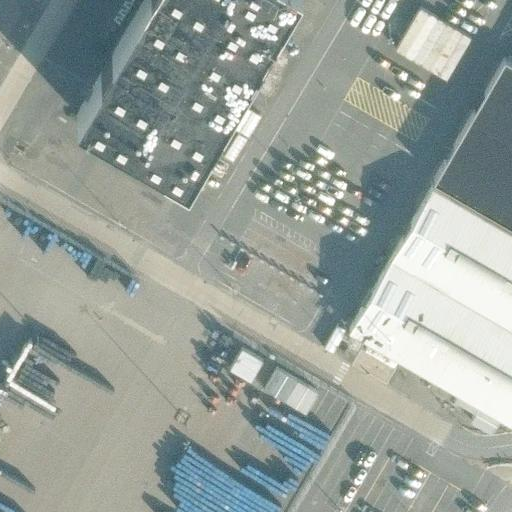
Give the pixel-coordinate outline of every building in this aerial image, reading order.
[(313,0),(159,0),(87,120),(201,188),(313,0)] [(418,3),(396,46),(448,73),(470,30),(418,3)] [(511,58),(507,55),(436,181),(511,224),(511,58)] [(511,224),(436,181),(349,328),(511,422),(511,224)] [(218,266),(299,303),(324,249),(243,212),(218,266)]
